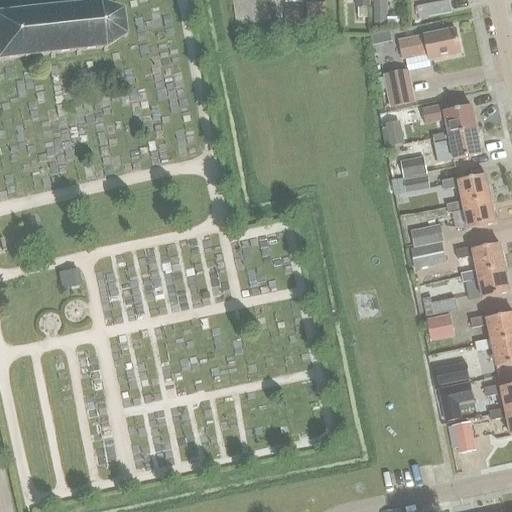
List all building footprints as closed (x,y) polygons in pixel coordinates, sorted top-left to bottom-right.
[(369,0),(356,0),(357,9),(370,9),(369,0)] [(387,27),(387,1),(384,1),(375,1),(375,28),(387,27)] [(417,8),(420,20),(452,14),(450,2),(417,8)] [(0,61),(104,49),(124,37),(121,11),(98,3),(0,14),(0,61)] [(301,4),(286,4),(286,33),(301,33),(301,4)] [(306,6),(306,24),(317,24),(317,5),(306,6)] [(461,55),(455,30),(399,42),(403,60),(429,55),(430,62),(461,55)] [(407,72),(384,77),(390,109),(414,104),(407,72)] [(450,137),(477,132),(472,107),(445,113),(443,107),(422,111),(425,125),(446,121),(449,134),(450,137)] [(404,145),(399,123),(385,126),(386,130),(390,148),(404,145)] [(434,147),(451,143),(454,162),(482,156),(477,132),(450,137),(449,134),(432,137),(434,147)] [(424,159),(401,164),(404,181),(427,176),(424,159)] [(464,206),(491,200),(486,176),(459,182),(458,179),(442,182),(444,192),(460,189),(463,203),(464,206)] [(428,179),(404,184),(406,196),(430,192),(428,179)] [(469,231),(496,225),(491,200),(464,206),(463,203),(447,206),(449,215),(465,212),(469,231)] [(439,227),(411,233),(414,250),(441,245),(443,244),(439,227)] [(414,250),(411,251),(415,271),(445,265),(441,245),(414,250)] [(478,275),(505,270),(500,245),(473,251),(473,248),(456,252),(458,261),(474,258),(477,272),(478,272),(478,275)] [(477,272),(461,275),(463,284),(479,281),(483,300),(510,294),(505,270),(478,275),(478,272),(477,272)] [(62,289),(79,286),(77,271),(67,273),(68,274),(60,275),(62,289)] [(423,300),(427,318),(456,312),(454,300),(432,304),(431,298),(423,300)] [(487,317),(470,320),(472,330),(488,327),(491,340),(492,344),(511,339),(511,314),(487,319),(487,317)] [(450,316),(427,321),(431,342),(454,337),(450,316)] [(491,340),(476,344),(477,353),(493,350),(497,369),(511,365),(511,339),(492,344),(491,340)] [(435,371),(439,388),(469,382),(465,365),(435,371)] [(473,401),(469,384),(439,390),(438,391),(442,408),(458,405),(473,401)] [(506,413),(511,411),(511,386),(501,389),(501,386),(484,390),(486,399),(502,396),(505,410),(505,409),(506,413)] [(511,437),(511,411),(506,413),(505,409),(505,410),(489,413),(491,423),(507,419),(511,437)] [(469,424),(453,427),(459,455),(475,451),(469,424)]
